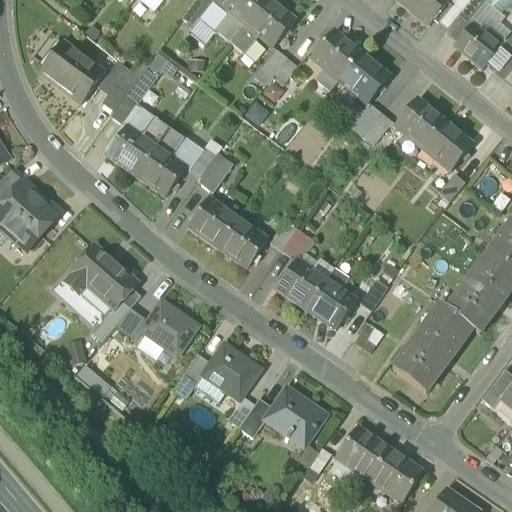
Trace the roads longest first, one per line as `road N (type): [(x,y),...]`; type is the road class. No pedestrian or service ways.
road 1 (residential): [(0,46),(32,134),(174,267),(436,446)]
road 2 (residential): [(511,131),(352,0)]
road 3 (residential): [(436,446),(511,341)]
